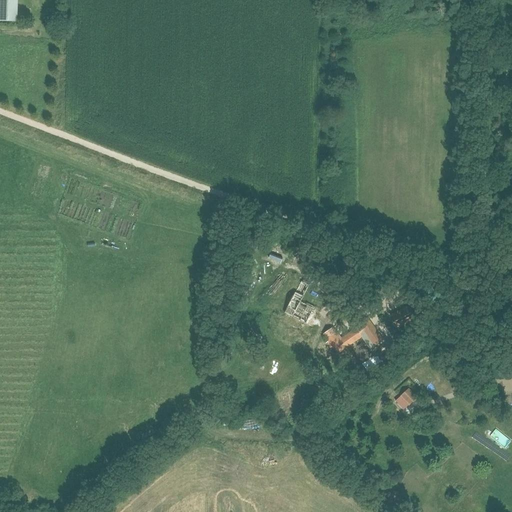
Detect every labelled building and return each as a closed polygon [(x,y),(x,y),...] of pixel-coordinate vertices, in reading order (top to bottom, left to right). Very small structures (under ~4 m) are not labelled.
[(261,251),(264,245),(257,242),(255,248),(261,251)] [(301,281),(285,313),(312,327),(318,315),(312,312),(314,307),(307,303),(306,304),(300,301),(309,285),(301,281)] [(398,328),(415,319),(409,308),(392,316),(398,328)] [(343,340),(334,329),(325,336),(338,353),(366,333),(375,345),(382,341),(368,320),(361,325),(362,327),(343,340)] [(400,396),(409,406),(417,398),(409,388),(400,396)]
